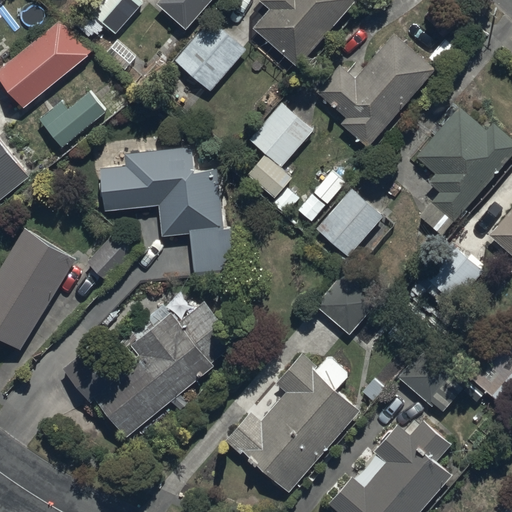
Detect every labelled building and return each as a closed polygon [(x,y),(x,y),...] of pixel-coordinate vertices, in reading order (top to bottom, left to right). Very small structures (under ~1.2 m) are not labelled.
[(116,32),(143,0),(96,0),(89,9),(116,32)] [(159,0),(188,26),(211,0),(159,0)] [(300,64),(354,0),(262,0),(271,7),(255,26),(300,64)] [(213,89),(247,48),(211,18),(177,59),(213,89)] [(89,54),(60,19),(0,68),(0,73),(27,105),(89,54)] [(370,144),(436,67),(395,31),(358,74),(344,62),(321,89),(344,110),(342,112),(347,116),(343,121),(370,144)] [(64,146),(108,108),(91,88),(69,107),(63,100),(41,119),(64,146)] [(285,164),(314,128),(281,101),(251,139),(268,153),(251,174),(277,196),(296,173),(285,164)] [(458,219),(511,154),(511,133),(495,119),(487,129),(460,105),(417,153),(439,172),(432,181),(442,190),(434,199),(458,219)] [(0,199),(32,174),(0,133),(0,199)] [(104,167),(108,208),(159,203),(162,234),(191,231),(195,276),(235,272),(231,227),(225,227),(219,167),(197,169),(195,145),(125,152),(127,164),(104,167)] [(349,255),(385,214),(354,187),(318,228),(349,255)] [(511,251),(511,208),(491,234),(511,251)] [(0,334),(22,347),(76,257),(25,227),(0,269),(0,334)] [(109,278),(136,249),(117,232),(90,261),(109,278)] [(486,268),(456,241),(413,288),(423,296),(428,290),(449,309),(486,268)] [(352,333),(380,297),(350,273),(322,308),(352,333)] [(214,359),(238,337),(207,299),(180,321),(165,302),(146,318),(153,326),(120,353),(106,335),(65,367),(91,399),(95,396),(127,435),(218,362),(214,359)] [(511,328),(472,371),(510,406),(511,403),(511,328)] [(430,341),(399,373),(434,406),(437,402),(444,410),(472,381),(430,341)] [(352,372),(349,369),(331,353),(319,367),(303,352),(230,436),(290,489),(362,407),(339,387),(352,372)] [(400,421),(330,499),(342,511),(419,511),(455,474),(438,458),(453,442),(426,417),(412,432),(400,421)]
